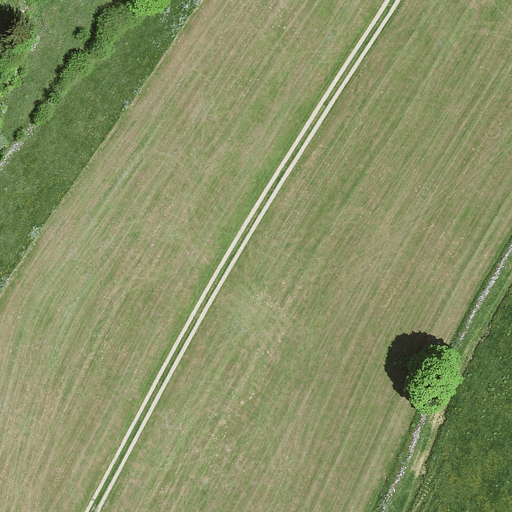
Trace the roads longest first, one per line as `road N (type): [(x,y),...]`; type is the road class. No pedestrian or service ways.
road 1 (track): [(392,0),(222,274),(93,511)]
road 2 (track): [(402,511),(439,406),(511,269)]
